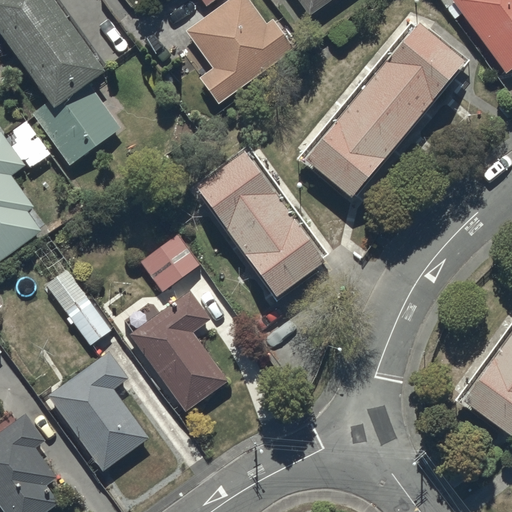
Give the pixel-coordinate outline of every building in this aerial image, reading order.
[(0,0),(0,31),(48,98),(32,109),(71,162),(121,126),(89,82),(133,50),(96,0),(0,0)] [(251,0),(226,0),(187,30),(214,66),(200,76),(219,102),(295,46),(274,18),(268,22),(251,0)] [(299,0),(309,14),(328,0),(299,0)] [(511,0),(454,0),(455,0),(446,6),(455,19),(464,13),(507,71),(511,67),(511,0)] [(350,197),(466,57),(418,17),(302,157),(350,197)] [(0,259),(40,230),(34,222),(40,218),(33,207),(35,206),(12,174),(28,162),(31,165),(50,152),(26,119),(4,135),(1,131),(0,131),(0,259)] [(238,162),(190,198),(272,309),(320,273),(238,162)] [(200,263),(177,232),(140,260),(163,291),(200,263)] [(68,268),(47,283),(70,315),(67,317),(71,323),(75,320),(91,343),(111,330),(68,268)] [(131,336),(186,409),(227,379),(193,331),(195,330),(198,335),(204,332),(200,326),(211,318),(190,289),(159,311),(154,304),(148,303),(125,319),(135,333),(131,336)] [(511,432),(511,332),(464,398),(511,432)] [(108,349),(49,394),(104,469),(150,436),(114,387),(128,376),(108,349)] [(26,412),(0,430),(0,503),(6,511),(43,511),(59,501),(47,484),(58,476),(42,454),(45,451),(39,443),(45,438),(26,412)]
